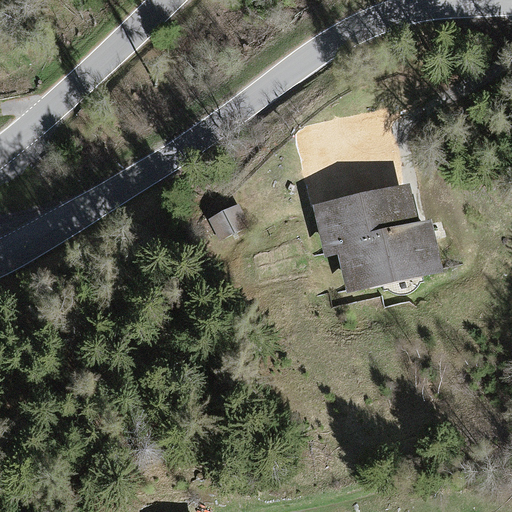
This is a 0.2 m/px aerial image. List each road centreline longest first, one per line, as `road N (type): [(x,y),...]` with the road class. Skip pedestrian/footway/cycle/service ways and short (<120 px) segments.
road 1 (tertiary): [(0,258),(146,174),(361,26),(420,6),(511,1)]
road 2 (track): [(269,511),(511,445)]
road 3 (tertiary): [(166,0),(0,150)]
